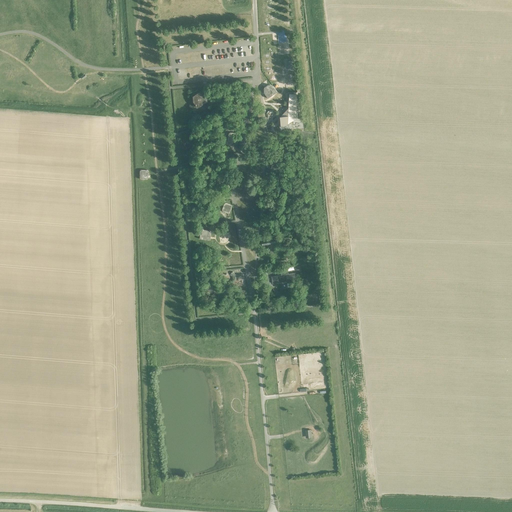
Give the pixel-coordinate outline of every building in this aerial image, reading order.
[(268,98),(277,92),(273,86),(268,84),(264,88),(264,92),(268,98)] [(198,107),(207,101),(203,95),(200,93),(198,93),(194,95),(194,97),(194,102),(198,107)] [(280,117),(281,127),(288,123),(298,117),(295,94),(289,94),(289,105),(288,108),(282,115),(280,117)] [(237,134),(230,134),(229,135),(229,142),(231,143),(236,144),(238,142),(238,136),(237,134)] [(140,179),(141,179),(146,179),(147,179),(148,178),(148,177),(148,172),(148,171),(147,170),(146,169),(141,169),(140,170),(139,170),(139,171),(139,177),(139,178),(140,179)] [(222,184),(225,173),(209,169),(206,180),(222,184)] [(273,202),(272,215),(284,215),(284,203),(273,202)] [(225,203),(224,204),(222,210),(222,211),(227,213),(229,213),(230,212),(232,206),(232,205),(231,204),(226,203),(225,203)] [(202,231),(201,240),(212,241),(213,233),(210,230),(204,229),(202,231)] [(278,239),(268,238),(267,250),(277,250),(278,239)] [(233,272),(230,274),(232,276),(232,279),(231,282),(235,283),(236,280),(238,278),(244,277),(243,274),(237,275),(234,274),(233,272)] [(296,281),(295,274),(288,275),(288,274),(286,274),(285,272),(281,272),(281,275),(279,275),(279,276),(272,277),(273,284),(280,282),(287,280),(287,283),(296,281)] [(216,281),(205,283),(208,299),(218,298),(216,281)]
